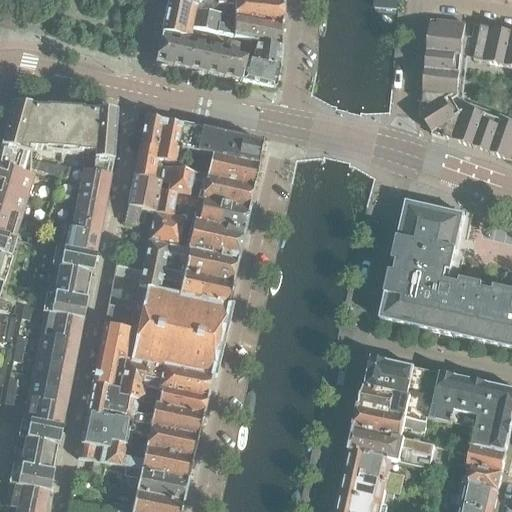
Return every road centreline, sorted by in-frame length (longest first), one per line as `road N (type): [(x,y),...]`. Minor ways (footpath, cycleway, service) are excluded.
road 1 (residential): [(51,511),(134,92)]
road 2 (residential): [(287,127),(199,511)]
road 3 (residential): [(355,332),(400,152)]
road 4 (residential): [(319,511),(355,332)]
road 5 (residential): [(355,332),(511,368)]
road 6 (tertiary): [(287,127),(134,92)]
road 7 (residential): [(400,152),(415,0)]
road 8 (tertiary): [(134,92),(0,72)]
road 9 (residential): [(299,0),(287,127)]
